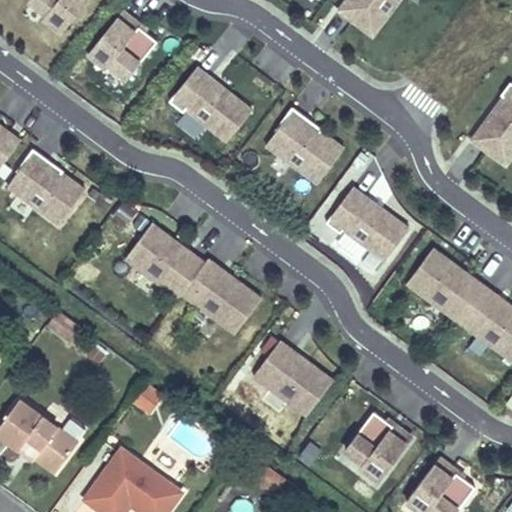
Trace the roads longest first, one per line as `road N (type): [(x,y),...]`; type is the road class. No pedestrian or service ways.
road 1 (residential): [(0,66),(123,155),(204,193),(316,278),(353,329),(511,446)]
road 2 (residential): [(203,0),(254,18),(396,118),(433,184),(511,240)]
